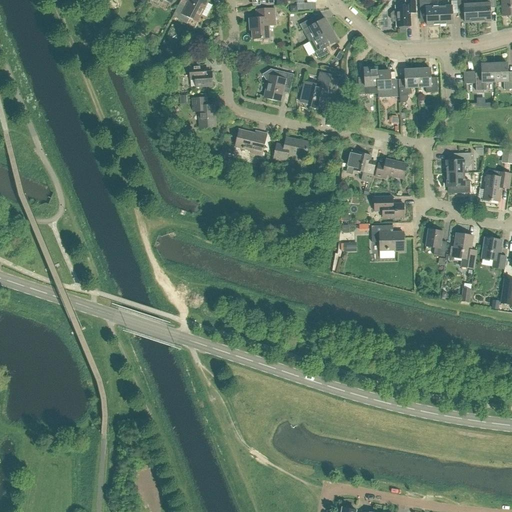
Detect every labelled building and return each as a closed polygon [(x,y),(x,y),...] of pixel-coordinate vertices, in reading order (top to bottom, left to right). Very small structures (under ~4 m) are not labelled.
[(212,6),(200,0),(190,0),(189,3),(182,0),(181,0),(173,17),(187,24),(190,17),(198,21),(201,15),(206,17),(212,6)] [(411,27),(410,14),(416,14),(415,0),(405,0),(406,7),(397,7),(397,12),(393,12),(391,15),(391,20),(394,23),(398,22),(398,27),(411,27)] [(458,14),(458,11),(457,0),(451,0),(452,7),(439,7),(440,25),(453,24),(452,15),(458,14)] [(465,23),(478,22),(476,0),(457,0),(458,11),(464,10),(465,23)] [(476,0),(478,22),(491,22),(490,9),(496,9),(495,0),(476,0)] [(511,0),(501,0),(502,17),(511,16),(511,0)] [(440,25),(439,7),(431,8),(431,1),(420,1),(420,14),(426,13),(427,26),(440,25)] [(269,39),(268,23),(275,22),(274,10),(256,12),(257,20),(249,20),(250,27),(252,27),(253,40),(269,39)] [(309,42),(331,30),(325,19),(314,25),(311,20),(300,26),(309,42)] [(331,30),(309,42),(319,59),(330,53),(326,48),(337,42),(331,30)] [(175,32),(166,38),(168,42),(177,37),(175,32)] [(152,36),(149,43),(154,45),(157,47),(158,46),(160,40),(152,36)] [(287,59),(297,55),(292,43),(283,46),(287,59)] [(201,67),(200,62),(191,63),(191,67),(189,67),(190,81),(195,80),(195,88),(213,87),(212,73),(207,73),(206,66),(201,67)] [(295,73),(295,70),(294,67),(281,64),(280,70),(295,73)] [(494,65),(495,83),(504,82),(504,90),(511,90),(511,76),(507,76),(507,64),(494,65)] [(486,83),(495,83),(494,65),(481,65),(481,78),(475,78),(476,91),(486,91),(486,83)] [(359,95),(378,94),(377,87),(378,87),(377,73),(378,73),(377,69),(364,69),(365,82),(358,82),(359,95)] [(417,70),(418,88),(426,88),(426,94),(438,93),(437,78),(431,79),(430,69),(417,70)] [(290,91),(294,76),(271,70),(263,75),(266,81),(268,81),(264,97),(281,101),(283,89),(290,91)] [(417,70),(404,71),(405,80),(399,81),(400,104),(405,104),(408,101),(407,95),(411,95),(411,89),(418,88),(417,70)] [(377,87),(378,94),(378,99),(398,97),(397,84),(391,84),(390,72),(378,73),(377,73),(378,87),(377,87)] [(335,96),(338,81),(331,79),(332,76),(320,73),(318,82),(322,83),(321,89),(316,88),(316,85),(305,83),(300,103),(311,105),(310,108),(324,111),(327,94),(335,96)] [(465,85),(475,85),(474,73),(464,73),(465,85)] [(206,107),(205,99),(192,100),(193,113),(199,112),(200,128),(215,128),(214,107),(206,107)] [(389,116),(388,123),(391,123),(391,124),(397,125),(398,123),(398,119),(397,116),(389,116)] [(255,135),(239,131),(235,148),(251,151),(250,154),(262,157),(267,135),(256,133),(255,135)] [(305,159),(309,143),(286,138),(285,146),(277,145),(274,160),(286,163),(288,155),(297,157),(296,160),(302,161),(303,158),(305,159)] [(511,165),(511,151),(504,151),(502,164),(511,165)] [(368,183),(367,189),(365,189),(363,195),(368,196),(376,161),(371,160),(371,157),(351,152),(347,172),(347,174),(348,175),(351,175),(352,175),(353,174),(354,171),(363,173),(361,181),(368,183)] [(447,175),(464,174),(464,168),(469,168),(471,165),(471,154),(459,155),(459,161),(446,162),(447,175)] [(264,169),(266,161),(258,159),(255,167),(264,169)] [(403,180),(407,165),(386,160),(385,166),(378,164),(375,177),(386,179),(386,176),(403,180)] [(509,190),(511,175),(499,173),(498,178),(487,176),(483,200),(499,202),(501,189),(509,190)] [(464,174),(447,175),(447,187),(448,187),(448,194),(470,194),(469,181),(469,180),(465,180),(464,174)] [(393,205),(392,197),(374,198),(375,212),(383,212),(383,219),(404,218),(403,204),(393,205)] [(404,252),(403,233),(389,234),(389,226),(371,227),(372,243),(379,243),(380,251),(394,251),(394,252),(404,252)] [(444,257),(446,243),(441,242),(442,232),(428,230),(425,247),(434,248),(432,255),(444,257)] [(449,259),(450,259),(450,260),(451,260),(452,260),(453,260),(454,260),(454,259),(454,258),(462,260),(461,268),(474,270),(476,252),(471,251),(473,237),(456,235),(454,248),(451,248),(449,258),(449,259)] [(504,270),(506,257),(499,256),(502,241),(485,239),(482,259),(493,261),(492,268),(504,270)] [(344,251),(344,252),(356,252),(356,243),(344,243),(344,251)] [(511,305),(511,300),(511,280),(505,280),(501,304),(511,305)] [(469,303),(471,290),(463,289),(461,302),(469,303)] [(499,300),(492,299),(490,307),(497,309),(499,300)]
